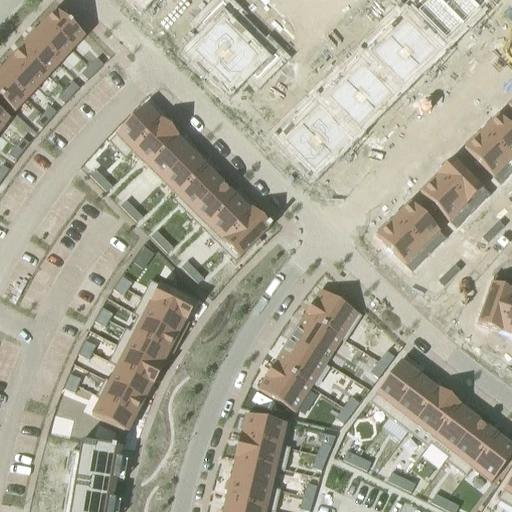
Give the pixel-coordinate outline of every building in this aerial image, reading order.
[(432,0),(422,0),(412,11),(444,44),(460,28),(432,0)] [(467,0),(432,0),(460,28),(461,29),(479,11),(467,0)] [(188,1),(180,9),(185,14),(194,6),(188,1)] [(364,1),(356,9),(362,15),(370,6),(364,1)] [(211,36),(192,55),(210,73),(211,72),(247,36),(230,19),(233,16),(222,5),(200,26),(211,36)] [(356,9),(348,17),(353,23),(362,15),(356,9)] [(54,12),(42,25),(72,52),(84,39),(54,12)] [(175,14),(167,22),(172,27),(181,19),(175,14)] [(398,18),(380,35),(416,71),(417,72),(435,55),(398,18)] [(42,25),(31,37),(60,64),(72,52),(42,25)] [(380,35),(364,51),(400,87),(416,71),(380,35)] [(247,36),(211,72),(228,89),(246,72),(256,82),(277,61),(266,50),(263,52),(247,36)] [(31,37),(20,50),(49,77),(60,64),(31,37)] [(320,45),(312,53),(318,58),(326,50),(320,45)] [(20,50),(8,62),(37,89),(49,77),(20,50)] [(312,53),(304,61),(309,66),(318,58),(312,53)] [(96,60),(88,68),(94,74),(102,67),(96,60)] [(354,61),(337,78),(373,114),(390,98),(354,61)] [(8,62),(0,71),(0,77),(26,102),(37,89),(8,62)] [(88,68),(81,75),(87,81),(94,74),(88,68)] [(0,77),(0,101),(14,115),(26,102),(0,77)] [(337,78),(320,95),(356,131),(373,114),(337,78)] [(274,81),(268,86),(277,94),(282,89),(274,81)] [(72,83),(65,91),(71,97),(78,90),(72,83)] [(268,86),(263,92),(271,100),(277,94),(268,86)] [(65,91),(57,99),(64,105),(71,97),(65,91)] [(310,105),(292,122),(328,159),(329,160),(347,142),(310,105)] [(49,108),(42,116),(48,122),(56,114),(49,108)] [(144,108),(108,144),(124,160),(160,123),(160,122),(159,123),(144,108)] [(0,114),(0,133),(9,121),(0,114)] [(42,116),(35,124),(41,130),(48,122),(42,116)] [(511,132),(497,118),(480,134),(511,166),(511,132)] [(292,122),(276,139),(312,175),(328,159),(292,122)] [(160,123),(124,160),(125,161),(131,154),(145,168),(176,138),(160,123)] [(511,166),(480,134),(463,151),(499,187),(511,174),(511,166)] [(176,138),(145,168),(161,183),(190,154),(176,140),(177,139),(176,138)] [(22,140),(15,148),(22,154),(29,145),(22,140)] [(15,148),(8,157),(15,162),(22,154),(15,148)] [(190,154),(161,183),(175,198),(172,202),(173,202),(205,169),(190,154)] [(452,160),(435,177),(472,214),(489,197),(452,160)] [(1,166),(0,168),(0,178),(2,180),(8,171),(1,166)] [(205,169),(173,202),(188,217),(221,185),(205,169)] [(94,172),(89,178),(97,186),(103,181),(94,172)] [(435,179),(419,195),(455,231),(472,214),(435,177),(434,178),(435,179)] [(103,181),(97,186),(105,195),(111,189),(103,181)] [(221,185),(188,217),(203,233),(236,200),(221,185)] [(236,200),(203,233),(218,248),(253,213),(246,206),(244,208),(236,200)] [(125,203),(119,209),(127,217),(133,211),(125,203)] [(409,205),(392,222),(428,258),(445,241),(409,205)] [(133,211),(127,217),(136,225),(141,220),(133,211)] [(253,213),(218,248),(234,264),(269,230),(253,213)] [(392,222),(375,239),(411,275),(428,258),(392,222)] [(497,223),(489,232),(495,237),(503,229),(497,223)] [(489,232),(481,240),(486,246),(495,237),(489,232)] [(155,234),(150,239),(158,248),(164,242),(155,234)] [(164,242),(158,248),(166,256),(172,250),(164,242)] [(186,264),(180,270),(188,278),(194,273),(186,264)] [(453,267),(445,275),(451,281),(459,273),(453,267)] [(194,273),(188,278),(197,287),(202,281),(194,273)] [(445,275),(437,284),(442,289),(451,281),(445,275)] [(511,283),(493,277),(476,327),(499,334),(499,333),(511,295),(511,283)] [(121,279),(116,286),(127,292),(131,286),(121,279)] [(149,283),(141,299),(186,323),(194,306),(149,283)] [(116,286),(112,292),(122,299),(127,292),(116,286)] [(319,292),(303,318),(344,344),(361,319),(360,318),(319,292)] [(511,295),(499,333),(511,337),(511,295)] [(141,299),(132,316),(176,338),(184,323),(185,324),(186,323),(141,299)] [(101,311),(97,317),(108,323),(112,317),(101,311)] [(125,331),(124,332),(168,354),(176,338),(132,316),(132,317),(136,319),(129,333),(125,331)] [(97,317),(94,324),(104,330),(108,323),(97,317)] [(303,318),(288,342),(325,365),(340,342),(344,344),(303,318)] [(124,332),(116,348),(161,371),(161,370),(160,370),(168,354),(124,332)] [(288,342),(273,366),(310,390),(325,365),(288,342)] [(84,343),(80,350),(91,355),(95,348),(84,343)] [(116,348),(108,363),(153,387),(161,371),(116,348)] [(80,350),(77,357),(88,362),(91,355),(80,350)] [(385,354),(377,364),(385,370),(393,360),(385,354)] [(104,381),(104,382),(143,402),(151,387),(152,388),(153,387),(108,363),(107,365),(116,369),(108,383),(104,381)] [(399,364),(368,404),(388,419),(419,379),(399,364)] [(377,364),(369,375),(377,381),(385,370),(377,364)] [(267,375),(257,391),(294,415),(305,397),(310,390),(273,366),(267,375)] [(68,377),(66,384),(77,389),(80,381),(68,377)] [(419,379),(388,419),(407,434),(439,392),(438,392),(437,393),(419,379)] [(104,382),(95,397),(135,418),(143,402),(104,382)] [(66,384),(63,391),(74,396),(77,389),(66,384)] [(439,392),(407,434),(426,448),(458,407),(439,392)] [(99,401),(91,417),(126,435),(135,418),(95,397),(95,399),(99,401)] [(350,400),(342,410),(350,416),(358,406),(350,400)] [(458,407),(426,448),(427,449),(430,445),(447,459),(445,462),(445,463),(476,422),(458,409),(459,408),(458,407)] [(342,410),(334,421),(342,427),(350,416),(342,410)] [(238,438),(238,439),(289,451),(289,450),(284,449),(289,428),(244,418),(239,439),(238,438)] [(476,422),(445,463),(464,477),(495,437),(476,422)] [(511,449),(495,437),(464,477),(465,478),(471,471),(490,485),(511,456),(511,449)] [(238,439),(233,460),(284,472),(289,451),(238,439)] [(80,444),(68,511),(110,511),(120,451),(80,444)] [(320,445),(316,458),(325,461),(330,449),(320,445)] [(346,454),(342,463),(354,468),(358,459),(346,454)] [(316,458),(311,470),(320,474),(325,461),(316,458)] [(358,459),(354,468),(366,474),(370,465),(358,459)] [(234,462),(229,482),(279,493),(279,492),(274,491),(279,472),(284,473),(284,472),(233,460),(233,461),(234,462)] [(390,474),(386,483),(398,489),(402,480),(390,474)] [(511,474),(497,501),(511,509),(511,474)] [(402,480),(398,489),(410,495),(414,486),(402,480)] [(229,482),(224,503),(263,511),(274,511),(279,493),(229,482)] [(306,486),(302,499),(312,502),(316,489),(306,486)] [(434,496),(430,504),(442,510),(446,502),(434,496)] [(302,499),(299,511),(300,511),(308,511),(312,502),(302,499)] [(446,502),(442,510),(445,511),(455,511),(458,508),(446,502)] [(263,511),(224,503),(222,511),(263,511)]
